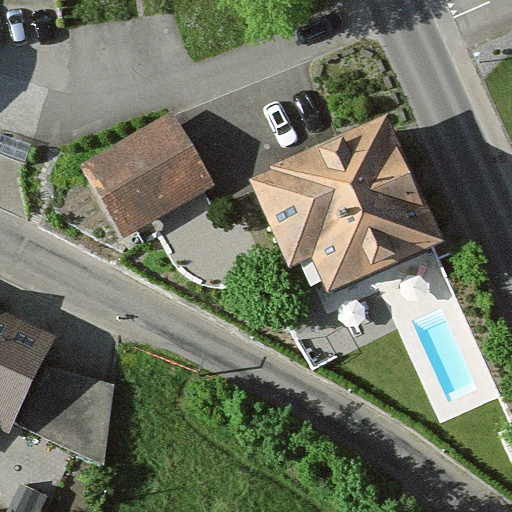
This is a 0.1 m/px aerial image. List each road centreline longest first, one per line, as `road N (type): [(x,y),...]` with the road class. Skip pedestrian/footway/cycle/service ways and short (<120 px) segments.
road 1 (unclassified): [(0,242),(276,372),(385,435),(484,511)]
road 2 (secondary): [(390,0),(511,277)]
